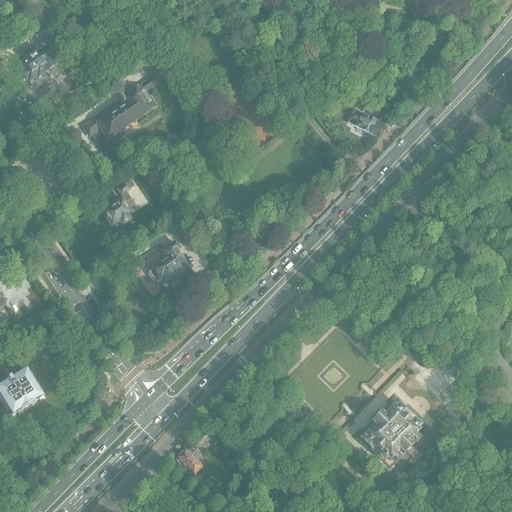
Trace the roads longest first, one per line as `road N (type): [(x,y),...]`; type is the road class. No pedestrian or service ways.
road 1 (unclassified): [(99,511),(511,85)]
road 2 (primary): [(167,416),(511,58)]
road 3 (primary): [(511,26),(173,374)]
road 4 (residential): [(367,160),(260,268),(131,376)]
road 5 (tertiary): [(131,376),(0,190)]
road 6 (primary): [(149,397),(39,511)]
road 7 (primary): [(70,511),(167,416)]
